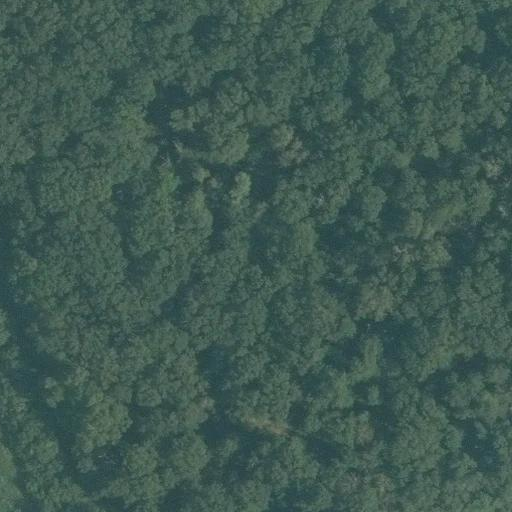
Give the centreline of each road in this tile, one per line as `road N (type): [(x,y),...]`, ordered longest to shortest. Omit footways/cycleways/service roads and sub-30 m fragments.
road 1 (track): [(501,511),(511,502),(511,36),(468,0)]
road 2 (track): [(0,252),(69,451),(118,511)]
